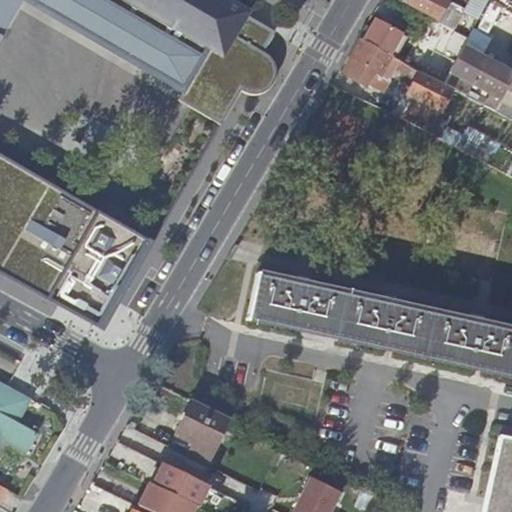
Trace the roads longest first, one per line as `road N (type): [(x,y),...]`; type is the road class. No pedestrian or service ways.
road 1 (residential): [(166,310),(333,31)]
road 2 (residential): [(370,373),(222,338),(166,310)]
road 3 (residential): [(45,511),(123,382)]
road 4 (residential): [(0,314),(123,382)]
road 5 (residential): [(459,394),(436,511)]
